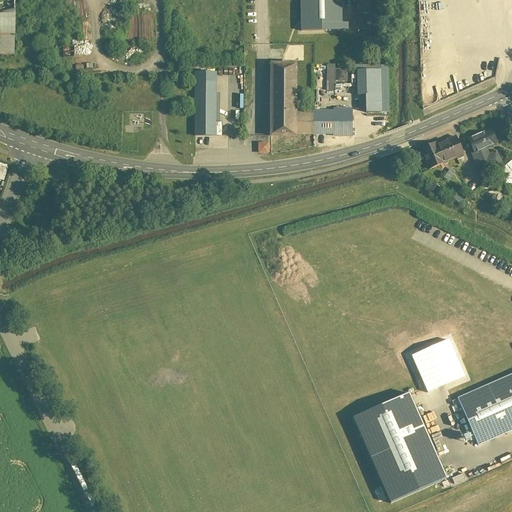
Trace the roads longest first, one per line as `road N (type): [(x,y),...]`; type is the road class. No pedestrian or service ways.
road 1 (tertiary): [(500,96),(376,147),(249,172),(124,168),(31,145)]
road 2 (unclassified): [(0,318),(94,511)]
road 3 (unknown): [(244,172),(244,0)]
